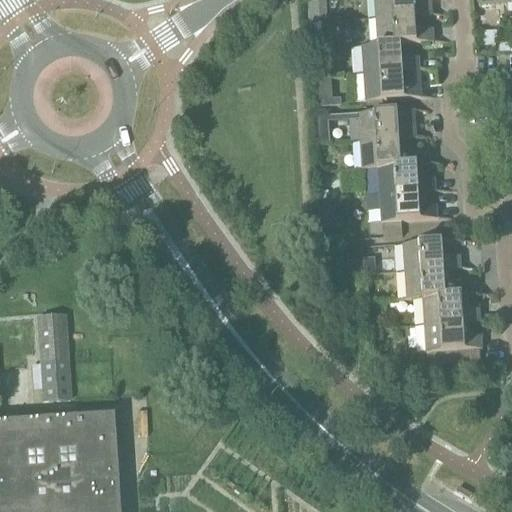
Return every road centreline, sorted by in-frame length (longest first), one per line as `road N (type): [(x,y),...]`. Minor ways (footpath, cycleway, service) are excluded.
road 1 (secondary): [(426,511),(370,475),(258,368),(103,141)]
road 2 (residential): [(511,78),(448,80),(449,137),(465,160),(467,206)]
road 3 (residential): [(511,333),(504,217),(511,209)]
road 4 (residential): [(117,68),(220,0)]
